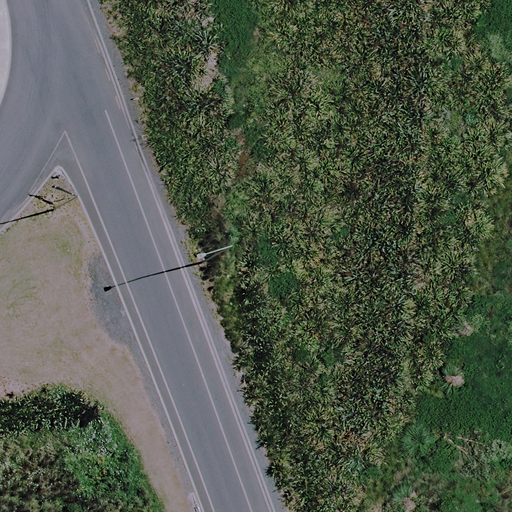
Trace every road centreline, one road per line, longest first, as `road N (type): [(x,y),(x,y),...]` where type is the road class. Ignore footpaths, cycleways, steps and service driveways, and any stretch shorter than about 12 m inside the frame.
road 1 (motorway): [(36,7),(231,511)]
road 2 (secondary): [(36,7),(29,75),(0,139)]
